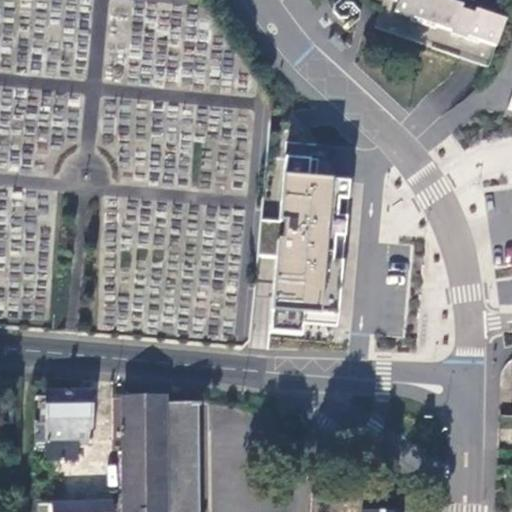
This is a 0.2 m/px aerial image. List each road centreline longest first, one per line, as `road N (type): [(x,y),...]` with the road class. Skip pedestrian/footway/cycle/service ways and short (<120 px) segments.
road 1 (secondary): [(0,348),(469,376)]
road 2 (residential): [(470,330),(454,237),(432,197),(395,145),(261,0)]
road 3 (secondary): [(466,511),(469,376)]
